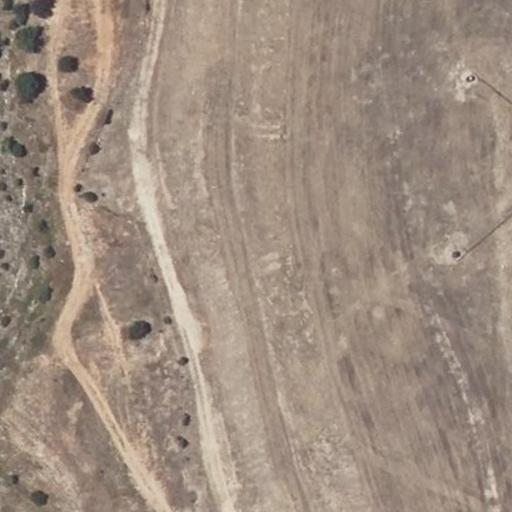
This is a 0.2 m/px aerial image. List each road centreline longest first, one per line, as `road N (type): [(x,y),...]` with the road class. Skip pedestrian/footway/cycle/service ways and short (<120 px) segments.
road 1 (track): [(162,0),(135,147),(230,511)]
road 2 (track): [(65,162),(64,211),(83,271),(59,345),(164,511)]
road 3 (track): [(65,162),(95,94),(107,0)]
